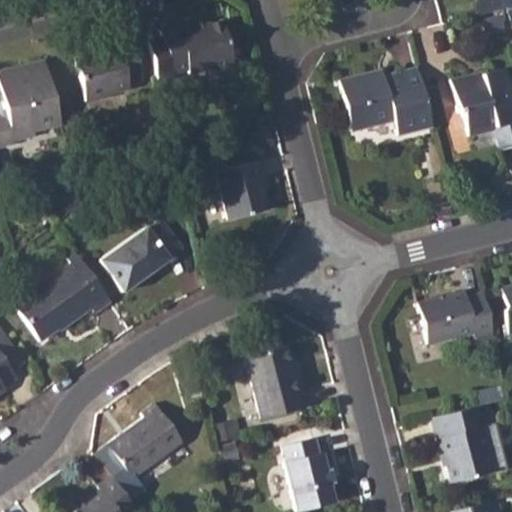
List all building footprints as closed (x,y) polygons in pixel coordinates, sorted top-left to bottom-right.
[(177,24),(160,28),(170,73),(186,69),(187,72),(206,68),(207,70),(232,64),(221,18),(178,28),(177,24)] [(103,49),(76,56),(87,101),(108,97),(107,93),(126,88),(126,83),(140,80),(131,38),(118,40),(118,43),(103,47),(103,49)] [(0,69),(0,90),(5,114),(11,140),(31,135),(30,130),(53,124),(58,115),(45,59),(1,68),(0,69)] [(431,126),(416,66),(395,71),(396,75),(382,78),(380,69),(337,78),(349,130),(392,121),(395,135),(431,126)] [(474,73),(446,79),(455,114),(459,112),(465,138),(492,130),(497,146),(511,141),(511,102),(504,70),(475,76),(474,73)] [(257,162),(214,171),(226,218),(265,208),(258,182),(262,181),(257,162)] [(146,225),(98,258),(121,290),(169,257),(168,255),(181,245),(161,217),(147,227),(146,225)] [(108,299),(71,247),(62,253),(69,262),(13,303),(38,338),(58,323),(60,326),(90,304),(93,309),(108,299)] [(511,285),(498,289),(509,334),(511,333),(511,285)] [(491,332),(481,290),(463,295),(461,290),(416,301),(426,341),(469,332),(471,336),(491,332)] [(283,346),(242,355),(257,418),(303,407),(294,369),(289,370),(283,346)] [(0,387),(5,384),(3,382),(13,375),(8,369),(0,357),(0,387)] [(197,386),(185,389),(187,397),(200,395),(197,386)] [(145,417),(108,443),(133,478),(183,443),(155,403),(141,412),(145,417)] [(481,403),(428,416),(436,447),(439,446),(448,483),(490,473),(484,450),(479,427),(486,425),(481,403)] [(314,438),(281,445),(284,460),(281,460),(293,510),(331,501),(318,451),(317,451),(314,438)] [(135,511),(136,511),(110,475),(96,486),(99,490),(84,501),(86,504),(74,511),(135,511)] [(487,511),(484,500),(443,510),(443,511),(487,511)]
